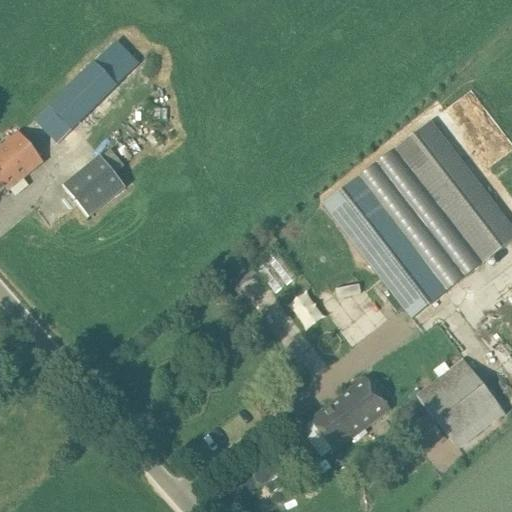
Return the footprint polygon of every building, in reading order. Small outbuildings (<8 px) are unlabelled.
[(94,61),(46,107),(47,108),(34,122),(58,145),(70,133),(71,133),(118,86),(117,85),(141,64),(118,41),(95,61),(94,61)] [(511,229),(430,123),(394,150),(482,264),(511,242),(511,229)] [(0,193),(5,189),(8,192),(42,164),(17,134),(0,147),(0,193)] [(97,155),(62,184),(87,217),(123,188),(97,155)] [(446,293),(358,178),(322,206),(388,291),(403,310),(410,320),(446,293)] [(277,252),(256,267),(276,293),(297,277),(277,252)] [(248,298),(266,281),(252,266),(234,283),(248,298)] [(397,315),(403,310),(388,291),(382,295),(397,315)] [(290,305),(307,332),(326,321),(309,293),(290,305)] [(444,375),(416,396),(453,445),(500,409),(462,361),(444,375)] [(364,380),(310,421),(333,452),(389,411),(364,380)]
